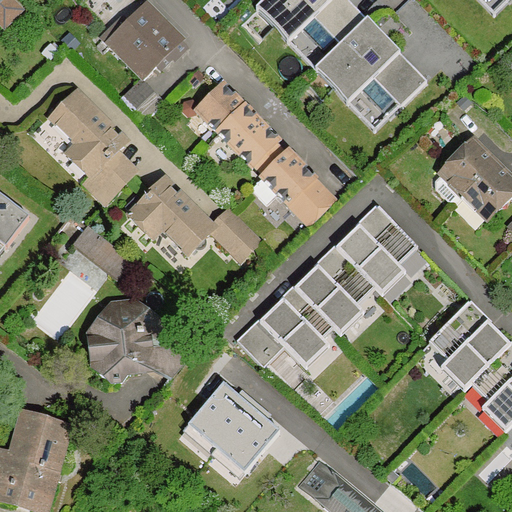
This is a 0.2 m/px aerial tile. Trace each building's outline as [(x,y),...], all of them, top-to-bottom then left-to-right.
[(23,14),(8,0),(0,0),(0,31),(3,34),(23,14)] [(371,23),(348,0),(272,0),(259,13),(291,46),(316,22),(343,50),(371,23)] [(183,43),(147,7),(106,47),(143,84),(183,43)] [(430,84),(371,23),(343,50),(318,75),(350,108),(377,82),(404,110),(430,84)] [(189,80),(195,88),(205,80),(198,72),(189,80)] [(223,84),(196,111),(218,133),(215,136),(307,227),(337,197),(223,84)] [(130,144),(78,92),(48,122),(73,146),(63,157),(88,182),(83,187),(102,206),(138,171),(120,153),(130,144)] [(133,113),(144,124),(164,103),(153,93),(133,113)] [(511,203),(511,183),(472,142),(435,178),(486,229),(511,203)] [(0,262),(0,263),(32,222),(0,197),(0,175),(6,168),(0,163),(0,262)] [(213,227),(166,180),(126,221),(151,246),(163,234),(189,257),(212,233),(241,263),(260,244),(227,212),(213,227)] [(361,232),(338,253),(378,294),(386,302),(410,279),(402,271),(421,252),(378,208),(358,229),(361,232)] [(132,264),(87,230),(72,249),(117,284),(132,264)] [(319,272),(297,294),(337,334),(345,342),(369,319),(361,311),(378,294),(338,253),(336,250),(316,269),(319,272)] [(310,376),(334,352),(326,344),(337,334),(297,294),(295,291),(282,303),(285,306),(265,326),(262,322),(238,345),(265,373),(286,352),(310,376)] [(134,303),(110,306),(86,335),(90,369),(109,384),(120,383),(124,377),(154,373),(171,379),(182,366),(181,355),(160,338),(157,321),(134,303)] [(493,324),(472,303),(429,345),(448,364),(441,371),(464,395),(471,388),(511,348),(490,326),(493,324)] [(511,347),(511,348),(471,388),(489,405),(481,412),(505,436),(511,429),(511,347)] [(224,384),(182,445),(244,487),(285,425),(224,384)] [(53,511),(76,430),(23,415),(11,457),(0,453),(0,511),(3,511),(53,511)] [(384,511),(375,505),(322,461),(299,488),(328,511),(384,511)]
